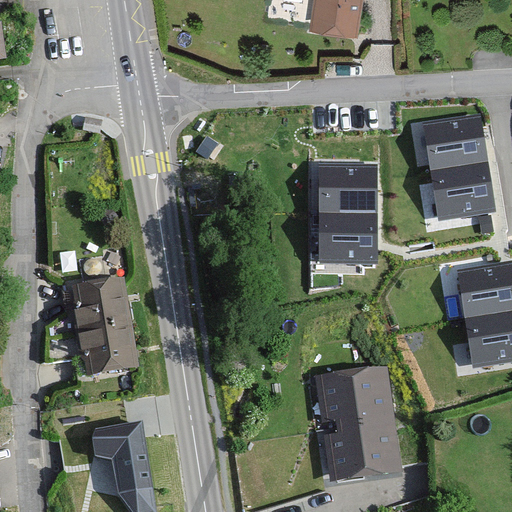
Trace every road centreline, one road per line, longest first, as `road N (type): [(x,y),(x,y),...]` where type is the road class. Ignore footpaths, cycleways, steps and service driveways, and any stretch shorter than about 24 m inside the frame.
road 1 (residential): [(137,83),(65,89),(39,109),(26,139),(21,364),(34,511)]
road 2 (tertiary): [(206,511),(140,99)]
road 3 (residential): [(140,99),(511,78)]
